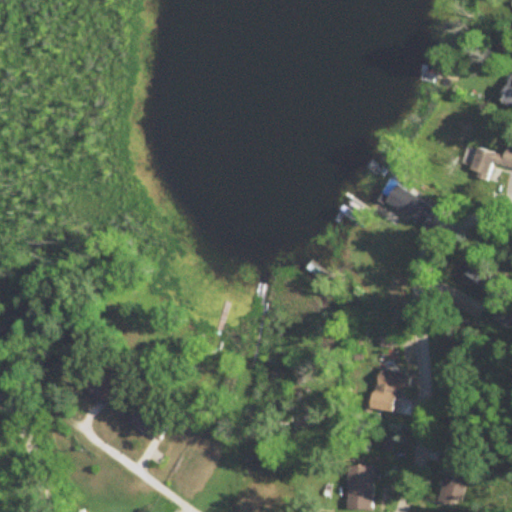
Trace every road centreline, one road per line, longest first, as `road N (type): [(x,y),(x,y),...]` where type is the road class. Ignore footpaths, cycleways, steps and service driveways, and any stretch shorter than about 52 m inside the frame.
road 1 (residential): [(511,207),(448,230),(422,265),(420,443),(399,511)]
road 2 (residential): [(85,432),(189,511)]
road 3 (residential): [(50,511),(28,438),(0,399)]
